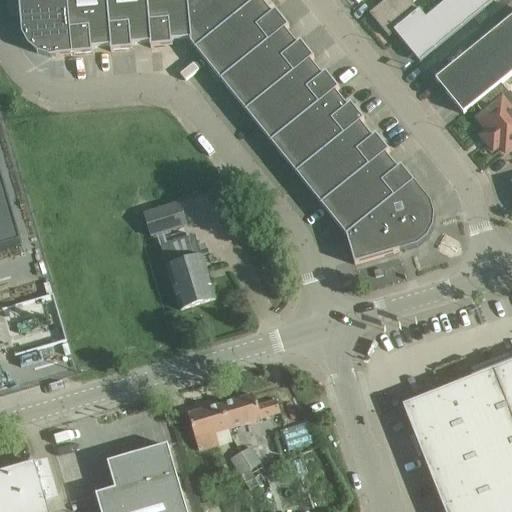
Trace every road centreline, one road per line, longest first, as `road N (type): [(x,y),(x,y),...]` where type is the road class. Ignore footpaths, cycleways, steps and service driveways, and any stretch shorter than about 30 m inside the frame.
road 1 (unclassified): [(0,28),(20,71),(43,90),(69,96),(140,88),(189,106),(277,214),(323,331)]
road 2 (unclassified): [(496,280),(481,224),(453,171),(314,0)]
road 3 (unclassified): [(0,423),(323,331)]
road 4 (unclassified): [(381,511),(323,331)]
road 5 (unclassified): [(323,331),(496,280)]
